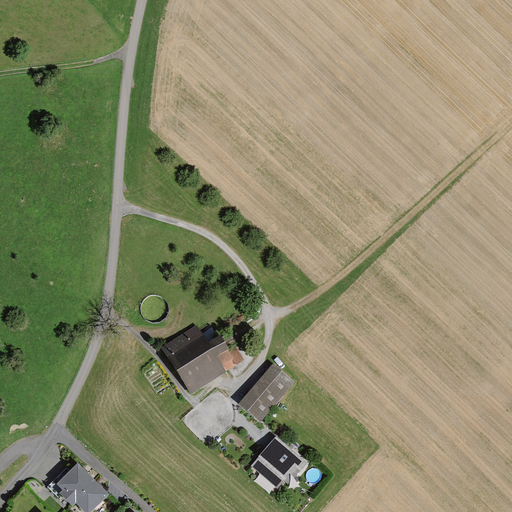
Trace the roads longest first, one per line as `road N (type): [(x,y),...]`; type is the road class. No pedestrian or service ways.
road 1 (residential): [(43,450),(55,431),(150,511)]
road 2 (track): [(0,73),(131,53)]
